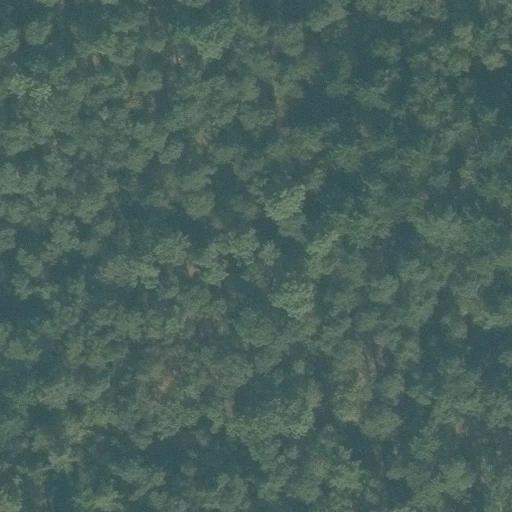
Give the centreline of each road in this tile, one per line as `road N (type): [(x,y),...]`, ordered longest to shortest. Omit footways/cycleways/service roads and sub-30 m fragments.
road 1 (track): [(314,0),(341,282),(389,511)]
road 2 (track): [(0,47),(242,0)]
road 3 (track): [(511,252),(487,255),(390,338),(367,380)]
